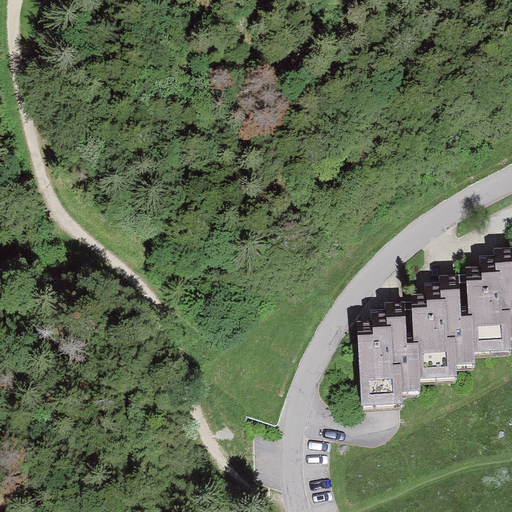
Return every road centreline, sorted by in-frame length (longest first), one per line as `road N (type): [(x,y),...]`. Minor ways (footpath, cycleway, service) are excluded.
road 1 (track): [(16,0),(20,76),(60,215),(147,292),(218,454),(273,509),(300,510)]
road 2 (residential): [(511,180),(433,221),(360,289),(330,330),(294,431),(300,511)]
